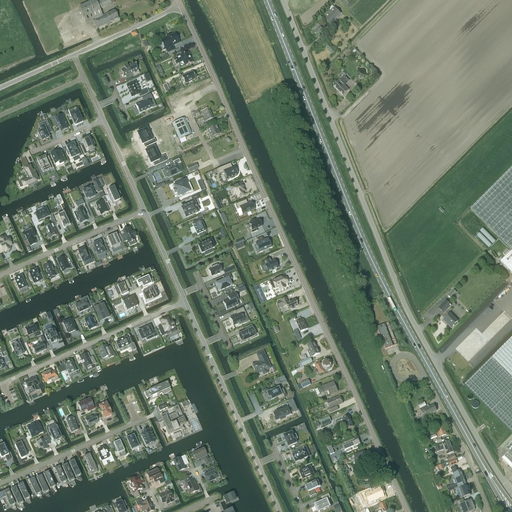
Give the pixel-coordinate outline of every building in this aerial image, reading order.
[(115,10),(110,13),(102,16),(99,9),(111,4),(115,2),(113,0),(94,0),(79,7),(86,23),(93,20),(96,29),(119,19),(115,10)] [(330,24),(340,14),(334,8),(324,18),(330,24)] [(318,36),(328,26),(322,21),(312,30),(318,36)] [(163,46),(161,47),(162,51),(166,49),(168,53),(174,50),(173,50),(172,46),(179,43),(178,41),(179,39),(178,36),(176,36),(175,34),(171,36),(171,35),(167,36),(167,37),(161,40),(163,46)] [(325,48),(332,54),(334,52),(328,45),(325,48)] [(192,63),(187,53),(182,55),(180,56),(180,57),(177,59),(173,60),(176,65),(182,62),(185,67),(192,63)] [(125,69),(121,71),(124,77),(132,73),(133,76),(139,73),(134,62),(124,67),(125,69)] [(196,79),(192,72),(181,77),(185,84),(196,79)] [(344,86),(349,81),(344,76),(333,86),(343,96),(349,90),(344,86)] [(127,86),(126,86),(131,97),(131,98),(132,98),(132,97),(139,94),(140,97),(147,94),(145,90),(140,92),(135,82),(127,86)] [(136,105),(135,105),(139,114),(140,114),(139,113),(152,108),(149,102),(153,100),(150,94),(141,98),(143,102),(136,105)] [(76,107),(68,111),(75,126),(83,122),(76,107)] [(211,113),(208,108),(201,112),(200,113),(201,115),(202,114),(203,117),(211,113)] [(205,122),(213,118),(211,113),(203,117),(204,119),(203,120),(204,122),(205,122)] [(58,119),(56,120),(59,127),(61,131),(68,128),(62,115),(58,117),(58,119)] [(184,118),(172,124),(179,140),(192,134),(184,118)] [(41,131),(38,132),(41,141),(49,138),(48,134),(47,133),(51,131),(47,120),(42,123),(43,126),(39,128),(41,131)] [(220,134),(216,126),(207,130),(211,138),(220,134)] [(146,129),(137,133),(142,145),(148,143),(149,146),(156,143),(154,139),(152,140),(146,129)] [(84,146),(81,148),(84,155),(88,153),(87,152),(94,149),(92,145),(94,144),(93,140),(91,141),(89,137),(81,140),(84,146)] [(66,147),(68,151),(67,152),(68,155),(69,155),(71,158),(71,159),(72,159),(72,158),(78,156),(79,157),(82,155),(79,148),(76,149),(76,148),(74,144),(74,143),(73,144),(66,147)] [(154,147),(145,151),(151,164),(153,163),(154,166),(167,161),(164,155),(159,158),(154,147)] [(56,152),(51,154),(55,163),(55,164),(59,162),(60,165),(66,162),(61,151),(57,153),(56,152)] [(45,156),(37,160),(37,161),(42,171),(43,173),(47,171),(54,168),(48,156),(46,157),(45,156)] [(174,165),(164,169),(168,178),(181,172),(177,164),(174,165)] [(27,178),(17,182),(20,188),(24,187),(39,180),(35,171),(33,172),(30,166),(29,167),(28,165),(23,167),(22,167),(25,174),(27,178)] [(229,165),(218,170),(220,174),(223,172),(227,180),(231,178),(231,179),(235,177),(234,177),(238,175),(234,167),(232,168),(231,168),(229,165),(230,165),(229,165)] [(511,167),(470,209),(511,251),(500,263),(511,274),(511,337),(465,385),(488,408),(511,431),(511,441),(505,448),(509,451),(502,458),(511,468),(511,167)] [(91,188),(83,191),(86,199),(88,198),(89,199),(95,197),(93,193),(97,192),(98,193),(102,191),(97,180),(93,182),(95,186),(91,188)] [(175,189),(173,190),(175,194),(177,193),(178,197),(181,195),(185,194),(189,192),(190,193),(193,191),(189,183),(186,184),(185,181),(173,186),(175,189)] [(241,184),(230,188),(234,196),(236,194),(238,198),(244,195),(242,192),(244,191),(241,184)] [(108,190),(106,191),(113,205),(120,202),(119,200),(120,200),(114,186),(108,189),(108,190)] [(193,203),(181,209),(185,219),(198,213),(196,208),(199,206),(196,201),(199,200),(197,196),(190,198),(192,203),(193,202),(193,203)] [(246,200),(236,205),(238,210),(240,209),(243,215),(247,213),(251,212),(250,211),(255,209),(251,202),(248,204),(246,200)] [(98,208),(96,209),(97,212),(99,211),(101,215),(108,212),(105,203),(104,201),(103,201),(96,204),(98,208)] [(49,217),(46,209),(35,214),(38,222),(49,217)] [(83,209),(73,213),(77,222),(80,221),(80,223),(87,220),(85,214),(83,209)] [(68,220),(69,219),(67,216),(66,216),(64,212),(63,212),(62,212),(63,212),(55,216),(58,224),(61,222),(64,228),(70,225),(68,220)] [(52,224),(45,227),(45,228),(49,238),(57,235),(53,227),(57,225),(54,219),(51,221),(50,221),(52,224)] [(198,221),(192,224),(197,235),(205,231),(200,221),(200,220),(198,221)] [(252,223),(249,224),(252,230),(249,231),(251,234),(257,232),(256,229),(261,226),(262,226),(261,225),(259,220),(256,221),(255,220),(252,222),(252,223)] [(36,243),(33,237),(35,236),(32,228),(23,232),(27,240),(30,246),(36,243)] [(124,235),(121,236),(124,243),(127,241),(128,243),(135,240),(134,238),(136,237),(134,232),(132,233),(129,228),(123,231),(124,235)] [(116,234),(107,238),(113,253),(114,253),(113,251),(121,248),(122,249),(125,248),(123,243),(122,242),(120,243),(116,234)] [(12,245),(9,238),(6,239),(5,236),(0,238),(0,253),(5,251),(5,252),(9,250),(10,249),(9,246),(12,245)] [(255,244),(255,245),(255,244),(256,246),(259,253),(271,247),(268,239),(263,241),(262,237),(257,240),(258,243),(255,244)] [(211,240),(198,246),(202,254),(204,253),(205,256),(213,252),(212,249),(214,248),(211,240)] [(93,244),(92,245),(93,245),(94,249),(93,249),(94,253),(96,252),(98,256),(97,256),(98,256),(105,253),(105,254),(108,253),(105,246),(102,247),(102,246),(100,242),(100,241),(99,241),(93,244)] [(79,254),(78,255),(80,259),(82,258),(83,263),(89,260),(91,263),(94,262),(90,253),(87,254),(84,248),(78,251),(79,254)] [(68,264),(65,257),(57,261),(62,272),(70,269),(70,270),(73,269),(71,263),(68,264)] [(278,265),(276,262),(275,262),(275,261),(271,263),(269,259),(264,262),(265,265),(264,266),(268,273),(278,268),(277,265),(278,265)] [(58,274),(55,268),(53,269),(51,264),(49,265),(48,264),(45,266),(43,267),(48,279),(50,278),(50,279),(55,277),(54,276),(56,276),(56,275),(58,274)] [(212,269),(208,270),(211,277),(215,275),(215,276),(220,274),(219,273),(222,272),(219,265),(218,266),(217,264),(211,267),(212,269)] [(44,281),(41,275),(38,276),(36,270),(27,274),(29,277),(28,278),(29,282),(31,281),(32,285),(40,281),(41,283),(44,281)] [(231,286),(229,280),(231,279),(229,274),(223,277),(224,280),(215,284),(219,291),(231,286)] [(30,288),(27,281),(24,282),(21,276),(14,280),(16,284),(15,284),(16,287),(17,287),(19,291),(26,288),(27,289),(30,288)] [(141,279),(136,281),(139,287),(141,286),(142,288),(154,283),(152,279),(150,280),(148,276),(141,279)] [(284,284),(287,283),(285,278),(282,279),(281,277),(269,282),(272,290),(278,287),(280,290),(285,288),(284,284)] [(119,290),(115,292),(118,298),(128,293),(127,290),(126,288),(130,287),(127,280),(123,282),(123,283),(120,285),(117,286),(119,290)] [(144,292),(141,293),(143,297),(144,300),(145,302),(157,297),(155,292),(157,291),(155,287),(144,292)] [(451,299),(454,296),(456,293),(453,290),(448,295),(451,299)] [(238,305),(236,301),(238,300),(238,301),(239,300),(235,293),(235,294),(228,297),(227,297),(229,300),(223,302),(226,310),(227,310),(238,305)] [(127,296),(121,299),(126,310),(130,308),(131,309),(137,306),(133,297),(131,298),(129,299),(127,296)] [(86,301),(75,306),(78,313),(89,309),(89,308),(92,307),(87,297),(84,298),(86,301)] [(298,306),(295,300),(290,302),(290,301),(287,303),(286,298),(280,301),(281,301),(277,303),(278,306),(282,304),(283,307),(286,306),(288,311),(291,309),(292,310),(295,309),(294,308),(298,306)] [(109,318),(103,304),(102,301),(97,303),(99,306),(97,307),(97,306),(94,307),(98,316),(100,315),(103,321),(109,318)] [(443,313),(451,306),(446,301),(438,308),(443,313)] [(243,318),(246,316),(243,308),(235,311),(236,315),(230,318),(233,326),(239,324),(239,325),(243,323),(243,322),(244,321),(243,318)] [(451,328),(458,321),(450,314),(443,320),(451,328)] [(97,327),(92,316),(84,320),(86,323),(84,324),(85,328),(88,327),(89,330),(97,327)] [(162,325),(157,327),(162,337),(171,333),(170,330),(174,328),(174,326),(175,326),(173,322),(172,322),(171,321),(169,322),(167,318),(162,321),(160,322),(162,325)] [(296,324),(296,323),(301,332),(308,329),(303,320),(301,321),(300,318),(294,320),(296,324)] [(70,320),(63,324),(68,334),(70,333),(72,332),(75,331),(72,324),(74,323),(72,320),(70,321),(70,320)] [(37,330),(35,324),(25,328),(28,336),(34,333),(36,337),(40,336),(38,332),(37,330)] [(256,334),(252,324),(245,327),(246,331),(242,333),(237,335),(239,338),(240,338),(241,342),(247,339),(249,338),(249,339),(255,336),(255,335),(256,334)] [(385,349),(393,346),(384,324),(377,327),(385,349)] [(46,330),(43,332),(47,341),(50,340),(51,344),(54,343),(56,342),(59,340),(57,337),(54,330),(53,330),(52,327),(52,328),(51,325),(45,328),(46,330)] [(142,330),(138,332),(142,340),(153,335),(154,338),(158,336),(155,330),(151,331),(149,327),(146,328),(142,330)] [(46,350),(42,343),(45,342),(43,337),(40,338),(42,342),(32,347),(35,354),(46,350)] [(136,350),(133,343),(132,344),(129,338),(127,339),(127,338),(116,343),(117,345),(115,346),(117,351),(119,350),(130,345),(132,351),(136,350)] [(16,344),(11,346),(17,357),(18,357),(19,359),(23,357),(23,356),(22,355),(24,354),(22,351),(24,350),(19,340),(15,342),(16,344)] [(307,352),(310,358),(320,354),(314,343),(308,346),(310,351),(307,352)] [(113,353),(110,347),(107,348),(106,345),(98,349),(103,359),(107,357),(108,359),(114,356),(116,355),(114,352),(113,353)] [(253,365),(255,370),(257,369),(259,374),(263,372),(264,375),(268,373),(266,370),(270,369),(268,364),(269,364),(264,352),(257,355),(260,362),(253,365)] [(80,357),(85,368),(96,363),(93,357),(89,358),(87,354),(80,357)] [(312,362),(310,358),(300,362),(302,367),(303,366),(312,362)] [(331,369),(332,365),(330,361),(326,360),(323,362),(321,365),(320,363),(315,365),(319,374),(325,372),(323,369),(327,371),(331,369)] [(64,365),(57,368),(60,374),(67,370),(70,378),(77,375),(76,371),(79,370),(76,363),(73,365),(71,361),(64,364),(64,365)] [(55,371),(52,372),(51,370),(41,375),(41,376),(42,379),(43,379),(45,383),(51,380),(52,383),(59,380),(57,377),(58,377),(55,371)] [(38,376),(24,382),(28,390),(31,388),(33,393),(41,389),(43,394),(46,393),(38,376)] [(301,383),(301,384),(298,385),(300,389),(303,388),(310,385),(308,380),(301,383)] [(169,387),(167,383),(167,382),(161,385),(159,386),(158,385),(153,387),(154,388),(149,390),(152,397),(157,394),(156,393),(159,392),(159,393),(164,391),(170,388),(169,387)] [(338,392),(333,382),(323,387),(325,393),(328,391),(330,395),(338,392)] [(273,391),(267,393),(268,393),(271,400),(271,401),(277,398),(278,401),(279,401),(287,397),(283,389),(280,390),(278,387),(278,386),(272,389),(273,391)] [(322,387),(315,390),(317,395),(324,392),(322,387)] [(328,409),(330,414),(338,410),(336,406),(338,405),(338,406),(343,404),(342,402),(342,401),(341,398),(340,398),(340,396),(327,402),(329,408),(328,409)] [(94,409),(90,399),(87,400),(83,402),(78,404),(80,409),(82,409),(83,411),(87,409),(88,412),(94,409)] [(200,429),(188,401),(159,414),(162,419),(156,421),(167,444),(200,429)] [(110,411),(108,407),(106,403),(103,405),(103,404),(102,404),(102,405),(99,406),(104,419),(111,416),(110,412),(110,411)] [(420,409),(423,414),(425,413),(427,416),(432,413),(433,414),(435,413),(435,412),(436,411),(433,405),(427,409),(426,406),(420,409)] [(286,409),(286,408),(281,410),(279,411),(279,412),(278,413),(277,412),(273,414),(274,417),(275,417),(276,417),(277,420),(280,419),(280,420),(285,418),(285,417),(289,415),(286,409)] [(100,418),(97,412),(94,414),(95,415),(85,419),(88,427),(98,422),(97,420),(100,418)] [(331,422),(329,416),(319,420),(322,427),(331,422)] [(76,426),(79,425),(75,417),(75,418),(73,419),(73,418),(65,421),(67,424),(71,434),(78,431),(76,426)] [(344,425),(351,422),(348,417),(335,423),(338,430),(342,428),(341,426),(344,425)] [(31,426),(27,428),(31,437),(32,436),(42,432),(37,422),(34,423),(34,424),(31,425),(31,426)] [(353,427),(351,422),(344,425),(346,430),(353,427)] [(61,438),(55,424),(46,429),(48,435),(51,434),(54,441),(54,442),(61,438),(62,438),(61,438)] [(437,429),(434,430),(434,432),(436,431),(437,435),(438,438),(446,435),(443,426),(437,429)] [(156,441),(150,429),(147,430),(147,429),(143,431),(143,432),(141,433),(146,446),(156,441)] [(295,440),(297,439),(296,435),(293,436),(292,432),(284,436),(289,447),(297,443),(295,440)] [(140,443),(138,437),(135,438),(134,435),(131,436),(128,437),(128,438),(126,439),(131,450),(134,449),(136,449),(136,448),(139,447),(138,444),(140,443)] [(437,443),(433,444),(431,440),(430,441),(429,439),(437,437),(436,435),(427,438),(429,445),(431,445),(431,447),(437,445),(437,444),(445,441),(443,437),(436,440),(437,443)] [(50,444),(47,437),(43,439),(37,442),(41,452),(48,449),(47,446),(50,444)] [(346,450),(347,453),(351,451),(350,448),(353,447),(354,450),(358,448),(357,446),(360,444),(358,440),(355,441),(354,439),(345,443),(346,446),(343,447),(345,451),(346,450)] [(114,443),(111,444),(113,450),(114,449),(116,453),(118,452),(120,458),(126,455),(119,440),(114,443)] [(30,452),(25,441),(15,445),(21,459),(27,457),(27,456),(27,455),(26,454),(30,452)] [(449,441),(442,444),(435,447),(437,452),(445,449),(447,455),(453,452),(449,441)] [(11,459),(3,443),(0,444),(0,458),(1,458),(5,456),(6,456),(6,457),(5,457),(7,461),(11,459)] [(306,446),(292,452),(292,454),(293,455),(292,455),(293,456),(292,457),(294,460),(296,463),(300,461),(300,462),(304,460),(304,459),(310,456),(306,446)] [(114,461),(110,454),(107,456),(107,454),(106,452),(104,449),(103,448),(100,450),(97,452),(98,453),(98,454),(100,458),(99,458),(100,461),(101,461),(104,466),(107,464),(106,461),(109,460),(110,463),(114,461)] [(203,449),(198,451),(193,454),(196,461),(200,459),(201,461),(204,460),(206,465),(210,463),(209,460),(208,460),(206,456),(203,449)] [(368,461),(364,451),(354,456),(358,465),(368,461)] [(89,454),(84,456),(91,472),(96,469),(95,467),(98,466),(93,454),(90,455),(89,454)] [(186,465),(188,464),(185,456),(173,461),(178,472),(185,469),(184,465),(185,464),(186,465)] [(71,467),(69,468),(73,477),(74,479),(81,475),(80,474),(74,461),(69,463),(71,467)] [(314,475),(311,467),(314,466),(312,463),(305,466),(307,469),(300,472),(303,480),(314,475)] [(64,471),(62,472),(66,480),(66,482),(67,483),(74,480),(74,479),(73,477),(69,468),(67,465),(62,467),(64,471)] [(54,475),(58,484),(59,485),(66,482),(66,480),(62,472),(60,467),(55,469),(56,474),(54,475)] [(217,479),(215,475),(216,474),(213,467),(206,470),(207,469),(209,474),(204,476),(207,483),(208,483),(209,484),(211,483),(211,482),(217,479)] [(455,467),(451,468),(454,476),(451,477),(451,480),(452,480),(455,479),(462,476),(460,471),(457,472),(455,467)] [(157,469),(146,474),(149,481),(153,480),(154,483),(159,481),(160,484),(164,483),(160,473),(159,473),(157,469)] [(377,471),(373,469),(369,471),(368,475),(369,476),(364,479),(365,481),(370,479),(373,480),(377,478),(379,474),(377,471)] [(45,479),(43,480),(47,488),(48,490),(55,487),(54,485),(49,472),(43,474),(45,479)] [(38,483),(36,483),(40,492),(41,493),(41,495),(49,492),(48,490),(47,488),(43,480),(42,476),(37,478),(38,483)] [(142,488),(140,485),(140,484),(143,483),(143,484),(144,483),(140,476),(130,481),(131,484),(130,485),(130,486),(131,488),(132,488),(133,488),(135,492),(132,493),(134,499),(140,496),(137,491),(142,488)] [(447,487),(446,487),(448,492),(449,492),(466,485),(466,484),(464,481),(464,479),(465,478),(464,476),(463,476),(462,476),(455,479),(452,480),(453,484),(447,487)] [(29,486),(33,495),(33,497),(41,493),(40,492),(36,483),(34,479),(29,481),(31,485),(29,486)] [(198,491),(193,480),(188,483),(186,479),(181,482),(182,486),(185,485),(189,495),(198,491)] [(320,487),(318,481),(315,482),(315,481),(306,484),(308,487),(306,488),(310,497),(316,494),(314,490),(320,487)] [(20,490),(18,491),(22,500),(22,501),(30,498),(29,497),(23,484),(18,486),(20,490)] [(459,489),(456,490),(457,494),(460,492),(462,498),(467,496),(470,495),(469,492),(466,486),(459,489)] [(13,494),(11,495),(14,503),(15,505),(16,506),(23,503),(22,501),(22,500),(18,491),(16,488),(11,490),(13,494)] [(370,490),(361,493),(362,494),(365,500),(367,500),(369,505),(377,501),(376,499),(378,499),(380,498),(384,496),(383,492),(382,491),(381,488),(371,492),(370,490)] [(3,492),(0,493),(0,495),(1,498),(3,498),(7,507),(8,508),(15,505),(14,503),(11,495),(9,490),(3,492)] [(173,499),(169,491),(168,492),(168,491),(167,490),(165,491),(164,492),(165,493),(159,496),(162,504),(166,502),(167,502),(167,504),(166,505),(173,502),(172,499),(173,499)] [(232,493),(223,497),(226,504),(235,500),(232,493)] [(318,511),(320,511),(330,507),(327,499),(330,498),(328,494),(322,497),(323,501),(316,504),(315,505),(317,511),(318,511)] [(139,506),(141,511),(142,511),(146,510),(146,511),(150,511),(154,511),(149,500),(143,503),(141,500),(135,502),(137,506),(139,506)] [(471,500),(464,502),(463,500),(457,502),(461,511),(469,511),(475,510),(471,500)] [(125,511),(123,507),(126,505),(124,501),(121,502),(121,501),(115,504),(118,511),(125,511)] [(373,511),(375,510),(375,509),(375,510),(377,509),(377,508),(379,508),(380,509),(381,508),(383,511),(386,511),(387,511),(384,503),(378,505),(370,508),(372,511),(373,511)]
